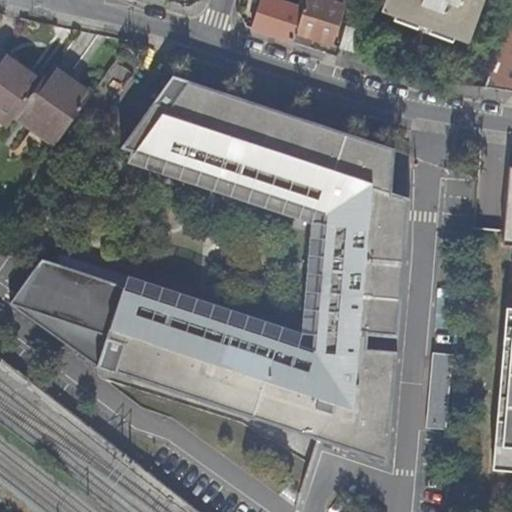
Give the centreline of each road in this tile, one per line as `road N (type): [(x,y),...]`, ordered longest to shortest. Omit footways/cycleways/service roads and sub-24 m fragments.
road 1 (residential): [(511,128),(439,118),(205,49)]
road 2 (residential): [(205,49),(41,0)]
